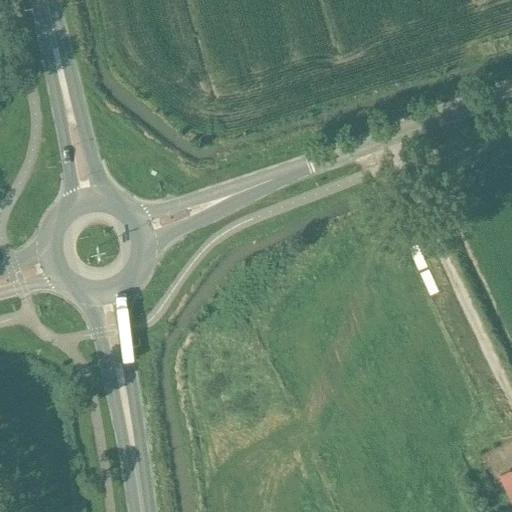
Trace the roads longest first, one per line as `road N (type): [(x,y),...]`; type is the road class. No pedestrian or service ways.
road 1 (tertiary): [(149,228),(511,90)]
road 2 (track): [(511,408),(412,199),(391,135)]
road 3 (primary): [(135,511),(106,299)]
road 4 (primary): [(90,195),(45,0)]
